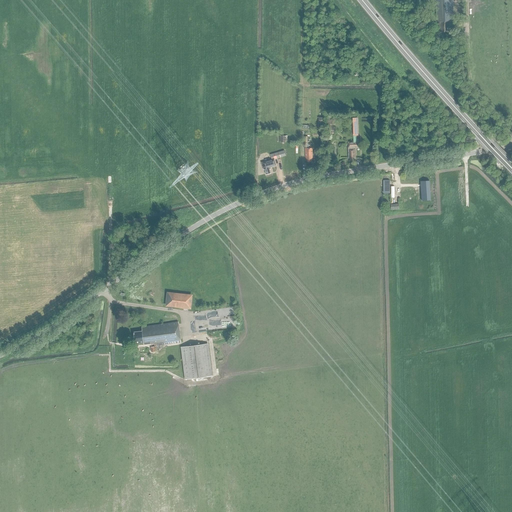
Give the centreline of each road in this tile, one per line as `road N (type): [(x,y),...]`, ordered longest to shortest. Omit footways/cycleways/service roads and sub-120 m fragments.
road 1 (tertiary): [(0,355),(209,217),(264,191),(511,147)]
road 2 (trunk): [(511,168),(361,0)]
